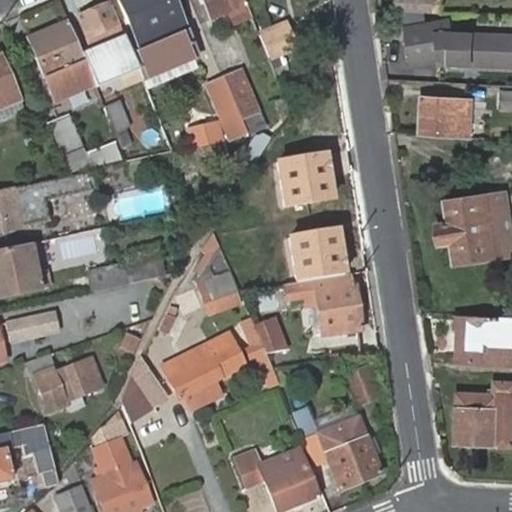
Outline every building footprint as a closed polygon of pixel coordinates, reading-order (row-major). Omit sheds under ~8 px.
[(133,50),(124,54),(128,66),(133,78),(190,57),(167,0),(117,0),(115,1),(124,25),(133,50)] [(242,5),(240,0),(198,0),(207,20),(242,5)] [(423,15),(424,0),(396,0),(396,14),(423,15)] [(442,16),(443,0),(424,0),(423,15),(442,16)] [(115,1),(105,5),(114,28),(124,25),(115,1)] [(114,28),(105,5),(73,19),(72,19),(85,51),(74,56),(77,63),(85,85),(128,66),(124,54),(114,28)] [(72,16),(61,20),(62,24),(74,56),(85,51),(72,19),(73,19),(72,16)] [(511,69),(511,39),(453,36),(450,22),(407,30),(414,67),(440,63),(445,62),(450,66),(511,69)] [(74,56),(62,24),(25,40),(39,80),(77,63),(74,56)] [(255,37),(263,59),(289,49),(280,27),(255,37)] [(414,67),(414,84),(438,85),(440,63),(414,67)] [(0,108),(12,103),(0,70),(0,108)] [(234,75),(215,82),(230,123),(250,116),(234,75)] [(215,82),(196,89),(211,131),(230,123),(215,82)] [(511,112),(511,93),(500,93),(499,112),(511,112)] [(434,138),(469,140),(471,111),(471,102),(422,99),(421,137),(434,138)] [(0,120),(16,114),(12,103),(0,108),(0,120)] [(55,122),(37,128),(49,160),(66,154),(55,122)] [(177,132),(181,148),(211,142),(207,126),(177,132)] [(119,143),(89,148),(93,165),(122,160),(119,143)] [(73,172),(92,165),(86,149),(67,155),(73,172)] [(325,152),(272,162),(280,212),(334,203),(325,152)] [(74,178),(0,192),(0,230),(37,224),(33,202),(78,194),(74,178)] [(511,257),(511,243),(505,195),(445,203),(448,224),(437,226),(439,246),(452,244),(455,266),(511,257)] [(344,220),(290,230),(299,281),(352,271),(344,220)] [(66,243),(52,247),(58,265),(71,261),(66,243)] [(0,297),(47,288),(44,273),(34,275),(28,246),(0,251),(0,297)] [(131,283),(159,278),(153,251),(125,257),(127,264),(131,283)] [(92,292),(131,283),(127,264),(88,272),(92,292)] [(345,285),(343,275),(314,280),(280,285),(282,299),(301,296),(307,335),(319,335),(358,329),(351,284),(345,285)] [(206,304),(229,292),(222,276),(193,289),(198,300),(203,298),(206,304)] [(234,303),(229,292),(206,304),(211,314),(234,303)] [(2,325),(6,342),(56,331),(52,314),(2,325)] [(458,316),(458,346),(466,347),(467,317),(458,316)] [(511,367),(511,354),(511,319),(467,317),(466,347),(458,346),(457,364),(511,367)] [(268,372),(261,356),(246,320),(235,326),(246,349),(241,351),(245,360),(250,359),(258,379),(269,375),(268,372)] [(264,355),(284,352),(270,320),(254,327),(264,355)] [(179,398),(207,385),(217,380),(217,377),(239,367),(223,336),(158,369),(174,400),(179,398)] [(290,368),(284,352),(264,355),(270,372),(290,368)] [(51,373),(48,363),(46,360),(24,369),(40,414),(62,407),(61,403),(76,398),(98,390),(88,360),(51,373)] [(360,407),(382,398),(368,365),(347,373),(360,407)] [(162,400),(147,375),(133,383),(149,408),(162,400)] [(511,429),(511,385),(493,384),(493,391),(486,391),(486,397),(457,396),(456,445),(496,446),(496,448),(511,449),(511,429)] [(214,398),(207,385),(179,398),(186,412),(214,398)] [(79,407),(76,398),(61,403),(62,407),(64,412),(79,407)] [(293,413),(303,437),(320,431),(309,406),(293,413)] [(303,441),(312,462),(324,457),(338,490),(378,474),(355,419),(303,441)] [(26,430),(0,435),(0,440),(4,454),(30,449),(26,430)] [(116,440),(88,450),(95,467),(90,469),(93,479),(87,481),(99,511),(134,511),(134,510),(147,505),(131,464),(126,466),(116,440)] [(273,470),(270,462),(258,466),(253,452),(235,459),(245,488),(264,480),(275,511),(283,511),(316,498),(296,451),(290,454),(294,462),(273,470)] [(290,454),(270,462),(273,470),(294,462),(290,454)] [(94,511),(84,484),(54,495),(60,511),(94,511)]
